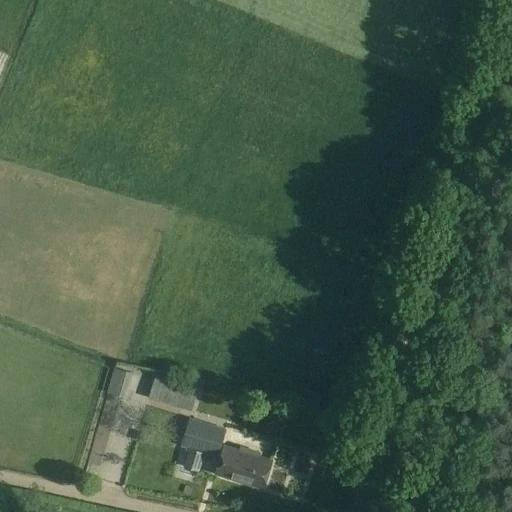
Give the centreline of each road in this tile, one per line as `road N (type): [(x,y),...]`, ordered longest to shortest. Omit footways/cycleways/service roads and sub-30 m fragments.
road 1 (tertiary): [(358,511),(511,36)]
road 2 (track): [(400,380),(428,396),(430,511)]
